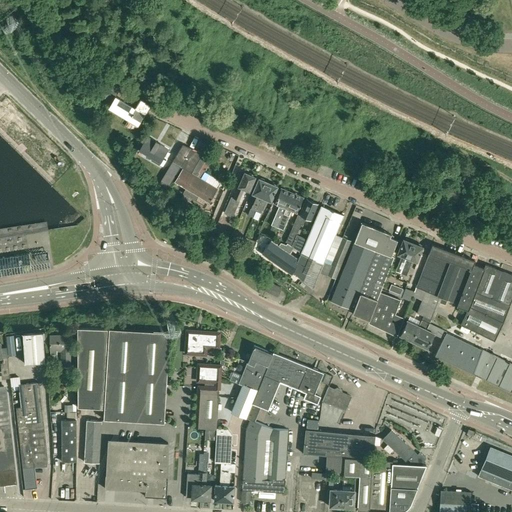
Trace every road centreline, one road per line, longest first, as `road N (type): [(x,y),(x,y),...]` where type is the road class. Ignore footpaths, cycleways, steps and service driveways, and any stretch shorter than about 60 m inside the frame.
road 1 (unclassified): [(511,257),(165,112)]
road 2 (tertiary): [(462,406),(225,299),(169,279),(125,276)]
road 3 (residential): [(125,276),(103,180),(0,71)]
road 4 (unknown): [(19,358),(38,363),(47,381),(49,506)]
road 5 (unclassified): [(3,503),(141,511)]
road 6 (unclassified): [(511,48),(475,45),(390,0)]
road 7 (tertiary): [(125,276),(0,297)]
